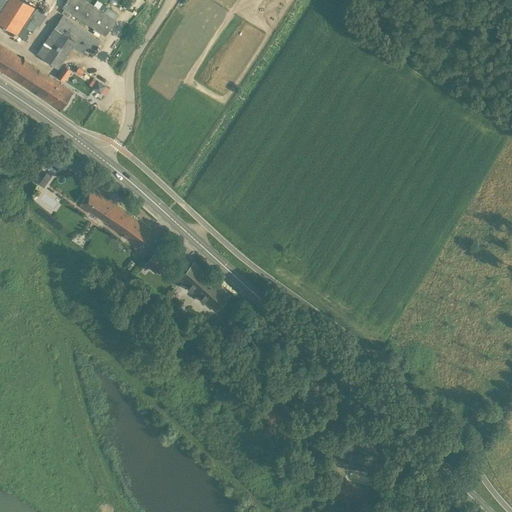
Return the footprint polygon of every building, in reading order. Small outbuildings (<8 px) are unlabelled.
[(34,7),(24,0),(6,0),(0,10),(0,21),(17,33),(34,7)] [(115,20),(85,0),(65,0),(62,6),(105,35),(115,20)] [(47,15),(36,8),(28,18),(39,26),(47,15)] [(100,40),(63,15),(37,53),(58,67),(75,42),(92,53),(100,40)] [(72,92),(0,44),(0,69),(61,109),(72,92)] [(71,70),(64,65),(56,76),(64,81),(71,70)] [(104,85),(97,81),(93,88),(100,92),(104,85)] [(100,194),(92,188),(79,206),(87,212),(89,210),(107,223),(106,225),(138,248),(150,231),(114,205),(113,206),(99,195),(100,194)] [(144,263),(156,273),(167,260),(155,251),(144,263)] [(128,281),(144,261),(134,253),(118,273),(128,281)] [(230,295),(194,263),(179,280),(215,312),(230,295)] [(379,446),(346,438),(342,450),(350,453),(347,466),(368,469),(369,464),(375,465),(379,446)]
